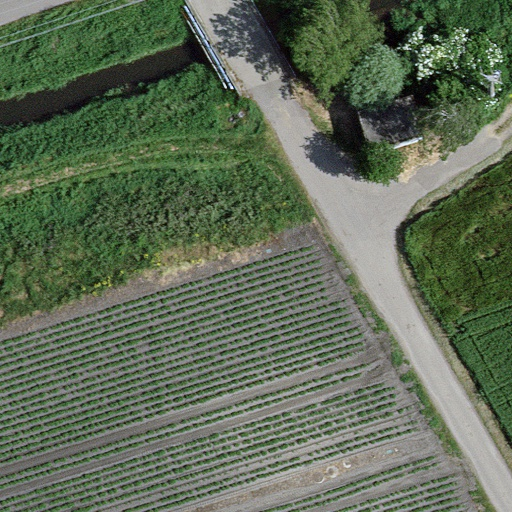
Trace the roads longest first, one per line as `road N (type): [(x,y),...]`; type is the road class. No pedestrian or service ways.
road 1 (track): [(347,221),(511,494)]
road 2 (track): [(0,213),(292,121)]
road 3 (track): [(347,221),(511,119)]
